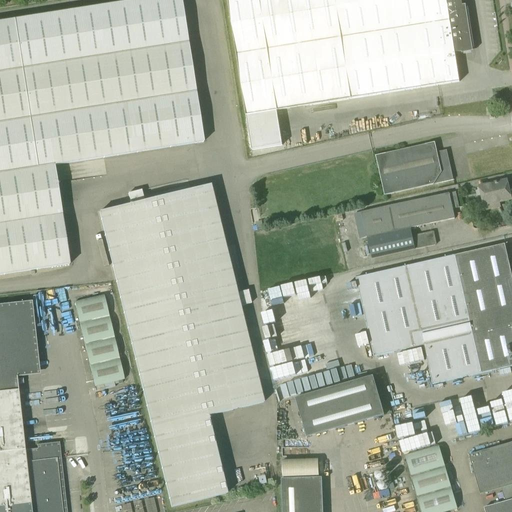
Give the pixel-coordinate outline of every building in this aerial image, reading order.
[(0,275),(69,264),(54,166),(203,142),(180,0),(137,0),(0,21),(0,275)] [(227,0),(246,116),(438,86),(459,82),(455,53),(470,51),(462,1),(463,0),(227,0)] [(454,180),(447,150),(437,153),(435,143),(376,156),(385,196),(454,180)] [(507,180),(479,186),(484,211),(501,208),(500,202),(511,200),(507,180)] [(171,508),(227,494),(207,416),(263,403),(210,185),(99,212),(171,508)] [(456,192),(388,207),(355,214),(360,239),(367,237),(372,259),(415,250),(437,245),(434,232),(413,237),(411,228),(455,218),(453,209),(459,207),(456,192)] [(485,232),(487,225),(479,222),(477,229),(485,232)] [(511,276),(505,245),(455,256),(356,278),(374,357),(424,345),(433,385),(482,374),(511,367),(511,276)] [(123,380),(104,296),(74,302),(94,387),(123,380)] [(37,445),(37,449),(24,450),(17,390),(17,378),(40,375),(32,301),(0,305),(0,511),(67,511),(59,442),(37,445)] [(385,415),(373,376),(296,398),(307,437),(385,415)] [(502,488),(506,502),(484,508),(485,511),(511,511),(511,442),(469,455),(480,494),(502,488)] [(136,449),(143,482),(157,479),(149,446),(136,449)] [(406,456),(422,511),(446,511),(458,509),(439,446),(406,456)] [(323,511),(323,487),(322,479),(322,478),(282,479),(282,511),(323,511)] [(149,504),(151,511),(163,509),(162,502),(149,504)]
